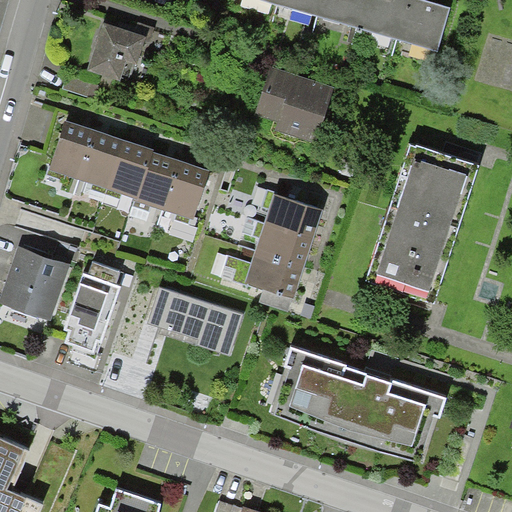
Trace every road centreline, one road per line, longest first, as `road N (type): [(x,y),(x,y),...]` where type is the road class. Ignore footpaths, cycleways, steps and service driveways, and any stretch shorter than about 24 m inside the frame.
road 1 (residential): [(0,375),(392,511)]
road 2 (residential): [(34,0),(0,121)]
